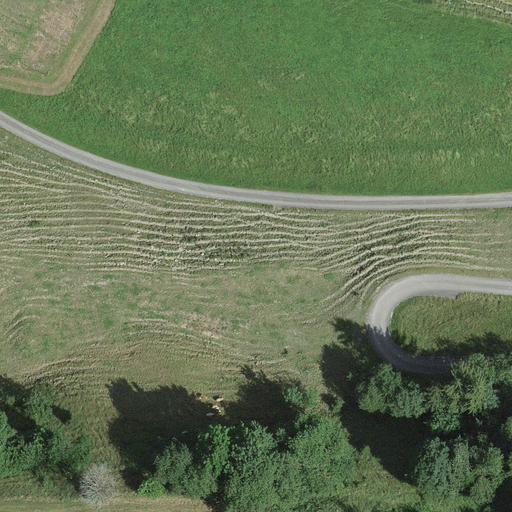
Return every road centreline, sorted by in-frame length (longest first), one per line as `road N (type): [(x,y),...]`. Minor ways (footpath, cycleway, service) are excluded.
road 1 (track): [(0,116),(104,165),(202,188),(283,200),(511,200)]
road 2 (track): [(511,287),(412,285),(383,303),(377,322),(382,343),(411,363),(511,362)]
